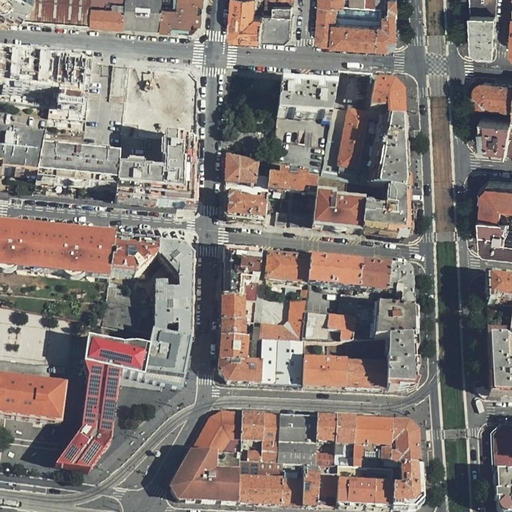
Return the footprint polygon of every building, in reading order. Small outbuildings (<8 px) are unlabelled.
[(0,0),(0,17),(20,19),(32,0),(0,0)] [(32,0),(20,19),(54,22),(55,0),(32,0)] [(55,0),(54,22),(89,25),(91,0),(55,0)] [(91,0),(89,25),(123,28),(125,0),(91,0)] [(125,0),(123,28),(159,31),(161,8),(161,0),(125,0)] [(202,4),(202,0),(177,0),(177,9),(161,8),(159,31),(170,32),(171,27),(190,29),(190,27),(191,22),(196,23),(195,27),(197,27),(200,23),(201,12),(196,12),(197,3),(202,4)] [(252,38),(262,39),(264,15),(254,15),(254,13),(256,11),(257,0),(234,0),(232,33),(236,38),(252,38)] [(385,0),(365,0),(365,7),(382,8),(386,9),(385,0)] [(380,26),(379,47),(389,48),(397,37),(396,0),(385,0),(386,9),(382,8),(381,20),(380,26)] [(470,0),(471,15),(495,15),(496,0),(470,0)] [(264,15),(262,39),(274,40),(285,40),(291,30),(291,15),(292,6),(270,5),(269,15),(264,15)] [(322,43),(334,43),(336,23),(336,16),(337,6),(321,5),(318,37),(322,43)] [(345,6),(337,6),(336,16),(381,20),(382,8),(365,7),(348,6),(345,6)] [(495,15),(471,15),(471,21),(473,43),(480,54),(490,54),(494,49),(495,15)] [(334,43),(379,47),(380,26),(336,23),(334,43)] [(56,61),(0,56),(0,110),(45,127),(56,61)] [(90,76),(91,64),(56,61),(45,127),(83,131),(90,76)] [(185,71),(128,67),(125,97),(124,102),(161,105),(197,109),(198,81),(189,72),(185,71)] [(281,78),(276,117),(331,123),(332,111),(334,83),(308,81),(281,78)] [(475,92),(475,106),(481,106),(484,107),(484,105),(505,106),(511,106),(511,84),(501,84),(485,83),(475,92)] [(368,117),(403,123),(402,115),(401,96),(392,88),(376,86),(374,86),(368,117)] [(161,105),(124,102),(120,137),(144,139),(158,140),(161,105)] [(320,177),(355,185),(358,171),(339,168),(348,114),(332,111),(331,123),(328,138),(322,173),(320,177)] [(498,151),(511,151),(511,144),(511,113),(480,111),(480,136),(476,136),(477,141),(487,151),(498,151)] [(358,171),(368,117),(348,114),(339,168),(358,171)] [(355,185),(365,187),(381,190),(406,196),(403,123),(368,117),(358,171),(355,185)] [(13,175),(35,177),(40,149),(41,143),(11,139),(11,138),(3,137),(3,134),(1,133),(0,137),(0,136),(0,176),(5,177),(12,178),(13,175)] [(246,136),(247,149),(261,148),(259,135),(246,136)] [(194,194),(196,144),(164,141),(163,155),(160,154),(158,178),(148,176),(148,175),(141,174),(141,171),(117,169),(113,203),(166,208),(184,210),(194,201),(194,194)] [(44,149),(40,149),(35,177),(32,195),(75,199),(113,203),(117,169),(118,161),(118,157),(114,156),(114,161),(106,160),(106,156),(84,153),(84,158),(73,156),(73,152),(52,150),(51,154),(43,154),(44,149)] [(250,199),(266,201),(267,191),(269,177),(255,175),(256,164),(226,158),(225,184),(251,186),(250,199)] [(315,192),(315,191),(317,182),(315,181),(303,178),(304,174),(298,173),(270,167),(269,177),(267,191),(297,194),(314,196),(315,192)] [(320,177),(318,177),(317,182),(315,191),(315,192),(314,196),(329,198),(333,199),(333,202),(343,203),(363,205),(363,202),(365,187),(355,185),(320,177)] [(482,215),(511,217),(511,182),(490,180),(480,189),(482,215)] [(250,199),(251,186),(225,184),(225,191),(225,197),(250,199)] [(381,190),(365,187),(363,202),(363,205),(380,207),(381,190)] [(360,230),(360,235),(370,236),(399,239),(408,230),(407,208),(406,196),(381,190),(380,207),(363,205),(360,230)] [(329,198),(314,196),(311,216),(310,230),(335,233),(360,235),(360,230),(363,205),(343,203),(333,202),(333,199),(329,198)] [(236,223),(264,226),(265,214),(266,201),(250,199),(225,197),(222,217),(226,222),(236,223)] [(310,230),(311,216),(291,213),(289,228),(310,230)] [(274,227),(285,228),(286,215),(276,215),(274,227)] [(505,251),(511,251),(511,217),(482,215),(483,239),(492,249),(505,251)] [(0,266),(108,277),(113,240),(88,238),(55,234),(42,233),(41,235),(0,229),(0,266)] [(135,243),(113,240),(108,277),(133,280),(155,259),(157,245),(135,243)] [(184,247),(157,245),(155,259),(177,284),(176,294),(165,293),(165,287),(154,287),(153,293),(152,292),(150,323),(153,323),(153,336),(160,338),(164,338),(165,329),(176,331),(176,341),(190,344),(191,317),(192,257),(187,252),(184,247)] [(257,280),(260,255),(245,254),(233,252),(222,261),(222,299),(242,302),(255,303),(257,280)] [(306,285),(308,260),(285,258),(268,256),(265,281),(306,285)] [(357,290),(360,265),(308,260),(306,285),(315,287),(357,290)] [(389,268),(360,265),(357,290),(379,292),(378,307),(385,308),(386,292),(389,268)] [(400,270),(389,268),(386,292),(394,293),(394,297),(398,298),(398,310),(412,312),(411,294),(410,275),(406,271),(403,270),(402,269),(400,270)] [(485,279),(486,306),(493,307),(493,304),(511,305),(511,301),(511,281),(500,280),(485,279)] [(100,329),(112,331),(123,333),(123,330),(131,332),(137,295),(106,289),(104,303),(100,329)] [(303,315),(300,343),(305,344),(347,342),(353,342),(356,305),(357,296),(340,295),(338,318),(303,315)] [(221,312),(221,322),(242,324),(242,302),(222,299),(221,312)] [(260,325),(258,341),(261,341),(300,343),(303,315),(304,303),(290,301),(287,322),(282,327),(260,325)] [(387,341),(413,341),(412,326),(412,312),(398,310),(385,308),(378,307),(356,305),(353,342),(374,342),(387,341)] [(487,319),(487,327),(509,326),(510,319),(487,319)] [(221,322),(221,339),(243,340),(244,324),(242,324),(221,322)] [(511,397),(511,340),(508,340),(509,326),(487,327),(489,355),(490,387),(500,397),(503,397),(511,397)] [(56,470),(90,474),(111,445),(120,377),(133,380),(145,383),(180,390),(182,383),(187,356),(190,344),(176,341),(164,338),(160,338),(153,336),(150,350),(136,348),(124,348),(88,342),(85,369),(89,370),(81,432),(56,470)] [(221,339),(219,363),(245,365),(246,340),(243,340),(221,339)] [(258,341),(251,341),(251,359),(260,360),(261,341),(258,341)] [(260,366),(260,386),(301,388),(304,359),(305,344),(300,343),(261,341),(260,360),(260,366)] [(346,364),(344,390),(385,392),(387,341),(374,342),(373,365),(346,364)] [(387,341),(385,392),(406,393),(415,383),(414,364),(413,341),(387,341)] [(304,359),(301,388),(323,389),(344,390),(346,364),(345,362),(304,359)] [(250,385),(260,386),(260,366),(245,365),(219,363),(218,375),(227,384),(232,384),(250,385)] [(0,417),(59,426),(64,386),(0,377),(0,417)] [(207,426),(191,454),(221,454),(229,438),(241,439),(242,415),(221,414),(211,420),(207,426)] [(253,415),(242,415),(241,439),(241,440),(262,441),(264,416),(253,415)] [(277,464),(279,417),(264,416),(262,441),(262,451),(261,463),(277,464)] [(315,441),(316,419),(298,418),(279,417),(277,464),(282,464),(303,466),(314,466),(314,455),(315,441)] [(60,441),(62,426),(4,419),(2,435),(16,437),(15,448),(27,450),(26,453),(45,455),(46,447),(58,449),(58,446),(67,447),(67,442),(60,441)] [(334,443),(334,420),(326,419),(316,419),(315,441),(334,443)] [(353,444),(354,420),(334,420),(334,443),(334,445),(353,446),(353,444)] [(391,445),(392,422),(354,420),(353,444),(391,445)] [(392,470),(420,472),(418,430),(409,423),(392,422),(391,445),(391,450),(390,463),(390,470),(392,470)] [(493,437),(494,475),(511,475),(511,427),(503,427),(493,437)] [(353,448),(352,461),(361,461),(362,448),(353,448)] [(382,462),(390,463),(391,450),(383,449),(382,462)] [(248,450),(247,462),(261,463),(262,451),(248,450)] [(178,503),(203,504),(203,501),(208,502),(208,505),(238,506),(239,480),(239,477),(240,462),(240,454),(221,454),(191,454),(170,491),(172,494),(175,493),(177,497),(175,499),(178,503)] [(333,456),(314,455),(314,466),(319,466),(333,467),(333,456)] [(282,464),(277,464),(261,463),(247,462),(240,462),(239,477),(267,479),(267,472),(282,473),(282,464)] [(336,477),(335,509),(353,510),(355,468),(352,468),(336,467),(336,477)] [(353,510),(382,511),(390,511),(392,470),(390,470),(355,468),(353,510)] [(392,470),(390,511),(414,511),(421,505),(420,472),(392,470)] [(302,483),(301,509),(316,509),(318,476),(303,475),(302,483)] [(511,511),(511,475),(494,475),(494,508),(495,511),(511,511)] [(318,476),(316,509),(335,510),(335,509),(336,477),(318,476)] [(239,480),(238,506),(280,508),(281,482),(239,480)] [(281,482),(280,508),(301,509),(302,483),(281,482)]
